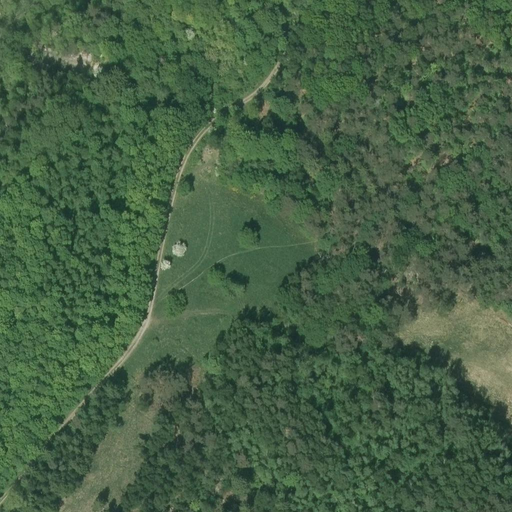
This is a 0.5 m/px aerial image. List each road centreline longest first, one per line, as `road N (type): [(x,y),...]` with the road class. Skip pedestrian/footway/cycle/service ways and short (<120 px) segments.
road 1 (track): [(0,505),(141,334),(186,156),(235,107)]
road 2 (track): [(314,0),(269,80),(235,107)]
